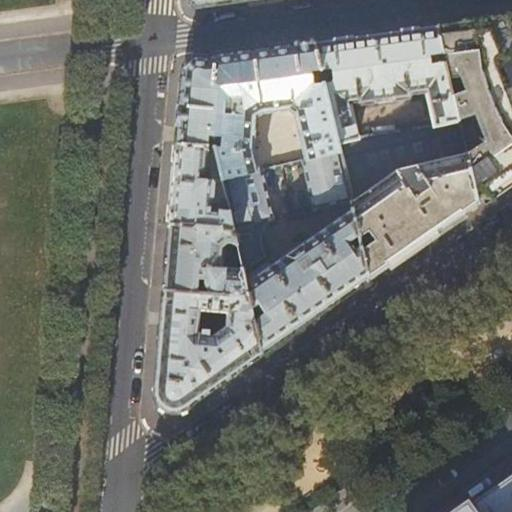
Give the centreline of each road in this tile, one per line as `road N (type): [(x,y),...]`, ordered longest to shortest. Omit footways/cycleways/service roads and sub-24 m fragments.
road 1 (residential): [(511,233),(112,495)]
road 2 (tertiary): [(112,495),(152,42)]
road 3 (residential): [(492,0),(152,42)]
road 4 (residential): [(380,511),(511,423)]
road 5 (residential): [(152,42),(0,61)]
